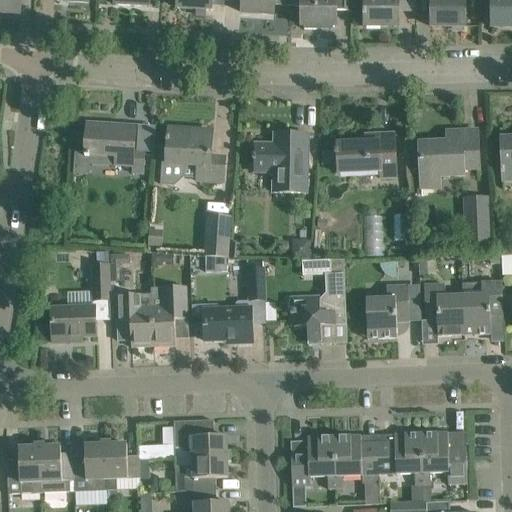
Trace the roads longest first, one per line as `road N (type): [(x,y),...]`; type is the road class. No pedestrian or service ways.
road 1 (residential): [(35,61),(224,73),(511,67)]
road 2 (residential): [(0,373),(41,391),(264,383)]
road 3 (residential): [(0,326),(35,61)]
road 4 (residential): [(264,383),(507,374)]
road 5 (residential): [(268,511),(264,383)]
road 6 (residential): [(511,495),(507,374)]
